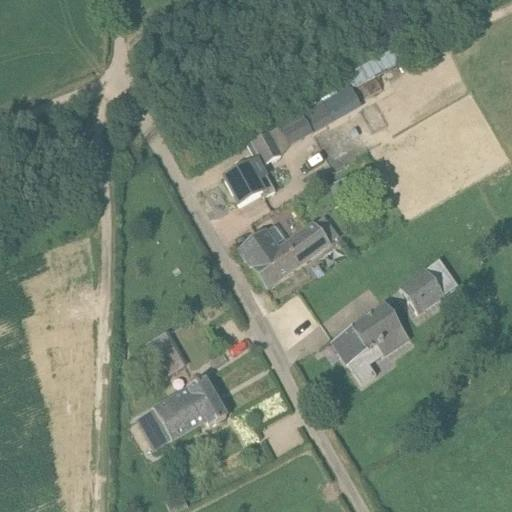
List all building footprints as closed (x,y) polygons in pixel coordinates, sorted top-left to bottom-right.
[(343,78),(348,86),(350,91),(404,63),(403,61),(397,50),(343,78)] [(322,104),(300,115),(312,136),(333,125),(331,121),(324,107),(322,104)] [(300,143),(288,122),(276,128),(277,131),(287,150),(300,143)] [(335,126),(316,136),(326,154),(345,144),(335,126)] [(280,160),(267,136),(251,145),(264,168),(280,160)] [(253,187),(264,181),(255,165),(224,182),(239,209),(259,198),(253,187)] [(358,177),(329,188),(335,205),(365,194),(358,177)] [(265,292),(327,247),(312,228),(277,253),(264,235),(237,255),(265,292)] [(422,273),(398,290),(418,319),(443,302),(422,273)] [(382,360),(407,343),(384,309),(331,345),(347,369),(354,379),(382,360)] [(145,349),(155,366),(175,355),(165,337),(145,349)] [(208,430),(225,421),(203,383),(187,393),(137,422),(156,453),(205,425),(208,430)] [(262,428),(274,455),(306,440),(294,413),(262,428)] [(185,511),(187,511),(181,498),(164,506),(165,507),(166,511),(185,511)]
